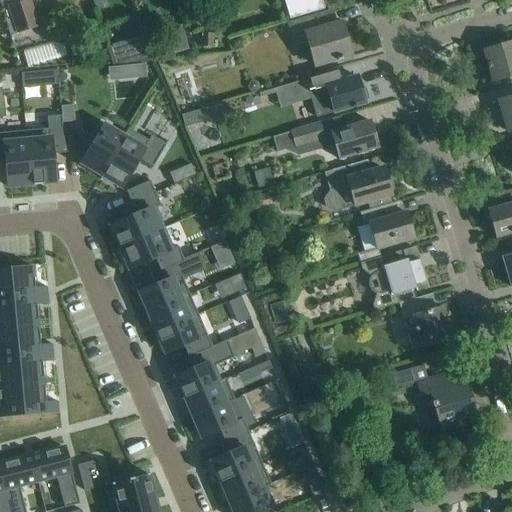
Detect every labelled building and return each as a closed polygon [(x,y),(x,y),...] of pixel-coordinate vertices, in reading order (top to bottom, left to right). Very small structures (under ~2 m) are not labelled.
[(34,11),(30,0),(25,0),(7,5),(11,17),(6,19),(11,36),(43,26),(39,9),(34,11)] [(282,0),(288,18),(322,8),(322,5),(320,0),(282,0)] [(331,10),(311,15),(287,23),(294,47),(309,42),(315,65),(336,59),(336,60),(342,59),(341,57),(350,55),(340,22),(335,24),(331,10)] [(118,64),(120,64),(155,60),(153,48),(150,40),(149,33),(111,44),(118,64)] [(213,33),(202,33),(202,46),(213,46),(213,33)] [(483,51),(476,53),(481,70),(487,68),(488,68),(492,81),(511,75),(511,74),(511,41),(483,50),(483,51)] [(321,73),(306,77),(309,89),(313,88),(317,100),(321,115),(334,112),(351,107),(351,108),(355,107),(355,105),(364,103),(356,76),(343,79),(340,67),(321,73)] [(56,69),(21,72),(22,87),(58,84),(56,69)] [(511,95),(498,100),(507,131),(511,129),(511,95)] [(73,105),(61,106),(63,122),(74,121),(73,105)] [(212,119),(208,107),(181,115),(185,127),(212,119)] [(48,128),(26,130),(31,184),(55,182),(52,153),(64,152),(62,127),(61,117),(47,118),(48,128)] [(332,131),(339,158),(357,153),(357,154),(361,153),(361,152),(377,147),(369,120),(350,126),(332,131)] [(92,142),(75,132),(77,151),(85,155),(81,162),(89,167),(88,169),(98,175),(99,173),(101,175),(124,136),(103,124),(92,142)] [(319,124),(291,132),(295,147),(324,139),(319,124)] [(74,125),(62,127),(64,152),(77,151),(75,132),(74,125)] [(124,136),(101,175),(103,176),(102,177),(112,183),(113,182),(121,187),(126,180),(138,158),(153,166),(166,145),(151,136),(149,140),(129,128),(124,136)] [(26,130),(0,132),(0,158),(4,158),(7,186),(17,185),(17,187),(28,186),(28,184),(31,184),(26,130)] [(383,167),(357,175),(354,163),(324,172),(329,190),(323,199),(326,207),(335,211),(355,206),(355,204),(391,194),(390,192),(394,189),(392,181),(387,180),(383,167)] [(269,168),(253,172),(258,188),(273,183),(269,168)] [(133,187),(126,190),(131,202),(155,192),(149,180),(133,187)] [(511,188),(497,193),(501,205),(488,209),(496,237),(511,232),(511,188)] [(254,195),(258,209),(279,203),(275,189),(254,195)] [(136,213),(110,225),(119,247),(165,227),(156,207),(160,205),(155,192),(131,202),(136,213)] [(212,207),(207,197),(203,198),(200,206),(202,211),(212,207)] [(357,253),(360,262),(380,256),(378,248),(413,238),(405,212),(396,214),(393,202),(373,208),(360,211),(363,224),(357,226),(363,251),(361,251),(361,252),(357,253)] [(238,235),(234,225),(230,227),(238,245),(247,241),(243,232),(238,235)] [(120,249),(119,250),(123,260),(125,260),(129,268),(139,264),(155,257),(159,269),(183,259),(178,246),(174,248),(165,227),(119,247),(120,249)] [(225,241),(210,247),(220,269),(234,263),(225,241)] [(374,310),(399,302),(415,298),(413,288),(415,288),(414,284),(425,281),(415,247),(360,262),(361,268),(370,275),(370,279),(369,281),(369,283),(369,285),(370,286),(370,288),(372,290),(374,292),(377,293),(373,304),(374,310)] [(142,290),(139,291),(147,312),(189,294),(183,279),(205,270),(198,252),(183,259),(159,269),(152,272),(157,284),(142,290)] [(511,253),(502,257),(511,286),(511,285),(511,253)] [(30,266),(9,268),(11,298),(39,295),(46,295),(46,285),(33,286),(30,266)] [(0,298),(11,298),(9,268),(0,269),(0,298)] [(239,273),(226,279),(232,294),(245,288),(239,273)] [(189,294),(147,312),(156,332),(198,314),(189,294)] [(402,318),(412,349),(422,346),(451,338),(441,307),(431,310),(426,294),(415,298),(399,302),(403,318),(402,318)] [(39,295),(11,298),(14,326),(36,324),(34,305),(48,304),(46,295),(39,295)] [(240,296),(228,301),(238,324),(250,318),(240,296)] [(11,298),(0,298),(0,327),(14,326),(11,298)] [(269,306),(274,324),(288,320),(283,301),(269,306)] [(198,314),(156,332),(165,353),(183,345),(188,356),(212,346),(198,314)] [(36,324),(14,326),(17,355),(44,353),(52,352),(51,343),(38,344),(36,324)] [(0,356),(17,355),(14,327),(0,327),(0,356)] [(193,368),(175,376),(184,397),(221,381),(214,365),(234,357),(233,355),(251,348),(255,357),(265,353),(254,328),(226,340),(212,346),(188,356),(193,368)] [(44,353),(17,355),(19,384),(41,382),(39,363),(53,361),(52,352),(44,353)] [(17,355),(0,356),(0,385),(19,384),(17,355)] [(268,360),(261,363),(265,374),(272,371),(268,360)] [(440,424),(442,431),(464,424),(461,417),(472,414),(472,415),(473,414),(464,383),(463,383),(463,384),(455,386),(451,373),(427,380),(423,366),(423,364),(391,374),(392,375),(393,375),(397,389),(396,389),(396,390),(418,384),(421,395),(430,393),(431,395),(433,401),(430,402),(432,407),(435,406),(440,422),(439,422),(439,424),(440,424)] [(221,381),(184,397),(192,416),(225,402),(234,398),(226,378),(221,381)] [(41,382),(19,384),(22,413),(50,411),(58,410),(57,401),(44,402),(41,382)] [(0,415),(22,413),(19,384),(0,385),(0,415)] [(225,402),(192,416),(201,437),(219,429),(224,441),(248,431),(242,418),(233,422),(225,402)] [(289,414),(277,418),(291,450),(302,445),(289,414)] [(229,452),(211,460),(219,478),(260,460),(248,431),(224,441),(229,452)] [(63,447),(31,456),(37,480),(55,475),(64,507),(79,503),(64,447),(63,447)] [(309,448),(286,458),(291,469),(313,459),(309,448)] [(31,456),(0,464),(0,472),(10,511),(25,511),(19,485),(37,480),(31,456)] [(93,456),(76,461),(82,484),(100,479),(93,456)] [(260,460),(219,478),(228,500),(266,484),(270,483),(260,460)] [(313,460),(302,465),(313,489),(323,485),(313,460)] [(10,511),(0,472),(0,511),(10,511)] [(158,511),(148,474),(113,483),(120,511),(158,511)] [(266,484),(228,500),(233,511),(260,511),(275,505),(266,484)]
